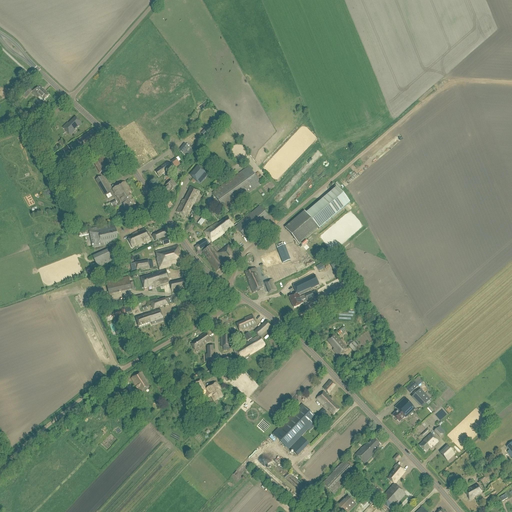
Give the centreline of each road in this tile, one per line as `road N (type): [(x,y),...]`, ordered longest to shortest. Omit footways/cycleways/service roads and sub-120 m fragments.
road 1 (tertiary): [(459,511),(311,351),(245,300)]
road 2 (unclassified): [(0,471),(100,384),(245,300)]
road 3 (unclassified): [(228,288),(245,251),(416,107)]
road 4 (tertiary): [(228,288),(194,258),(111,140),(70,99)]
road 5 (unclassified): [(70,99),(157,0)]
